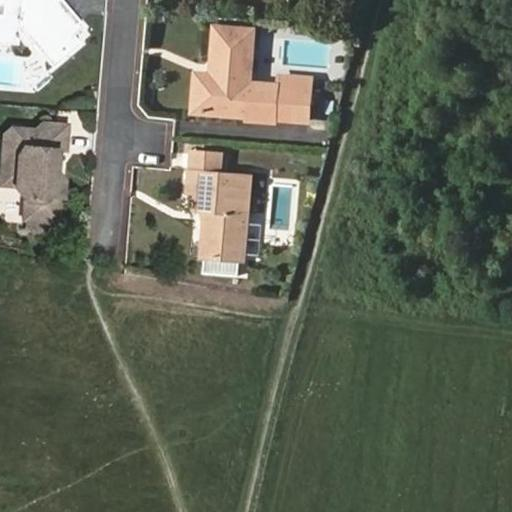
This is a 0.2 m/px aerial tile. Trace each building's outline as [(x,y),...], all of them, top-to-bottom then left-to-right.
[(63,30),(75,19),(58,0),(0,0),(0,47),(10,48),(11,36),(19,37),(47,69),(75,43),(68,35),(63,30)] [(80,24),(75,19),(63,30),(68,35),(80,24)] [(245,79),(249,29),(211,26),(207,71),(194,70),(192,109),(243,112),(245,79)] [(277,71),(276,81),(308,83),(309,73),(277,71)] [(274,114),(276,81),(245,79),(243,112),(243,117),(274,119),(274,114)] [(308,83),(276,81),(274,114),(306,116),(308,83)] [(6,132),(61,151),(63,128),(39,124),(30,133),(7,131),(6,132)] [(60,155),(61,151),(6,132),(0,137),(0,158),(13,159),(11,189),(22,200),(21,221),(47,223),(57,214),(58,182),(50,172),(51,154),(60,155)] [(196,197),(246,213),(249,176),(221,174),(223,152),(192,150),(190,171),(188,191),(196,192),(196,197)] [(0,188),(11,189),(13,159),(0,158),(0,188)] [(242,262),(246,213),(196,197),(195,208),(197,209),(201,209),(205,209),(204,220),(201,257),(242,262)]
